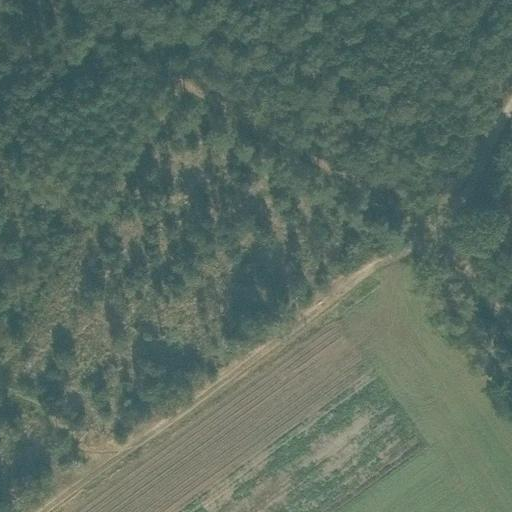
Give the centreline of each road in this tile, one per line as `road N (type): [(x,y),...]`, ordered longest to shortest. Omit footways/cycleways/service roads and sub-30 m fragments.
road 1 (track): [(423,225),(48,0)]
road 2 (unclassified): [(34,511),(383,259)]
road 3 (track): [(423,225),(511,89)]
road 4 (track): [(511,327),(423,225)]
road 5 (track): [(101,461),(0,383)]
